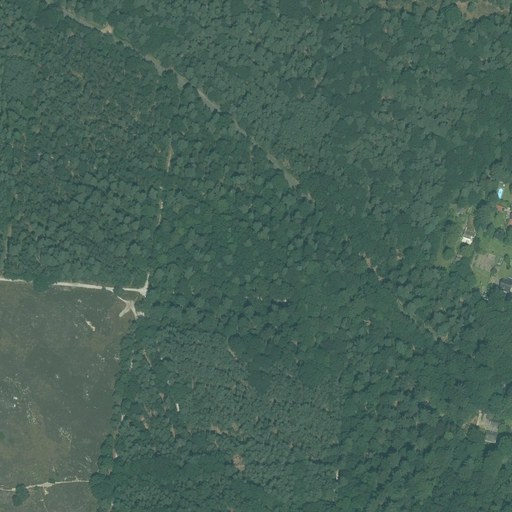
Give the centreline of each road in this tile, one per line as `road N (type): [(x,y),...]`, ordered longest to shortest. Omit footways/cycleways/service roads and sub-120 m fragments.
road 1 (tertiary): [(42,0),(214,107),(304,194),(378,298),(511,388)]
road 2 (track): [(364,327),(310,305),(145,292),(184,85)]
road 3 (track): [(0,144),(166,185),(335,282),(364,327)]
road 4 (track): [(364,327),(333,461),(221,467)]
road 5 (track): [(0,281),(145,292),(139,322)]
road 6 (track): [(221,467),(185,430),(160,351),(139,322)]
road 7 (track): [(139,322),(112,482)]
road 8 (track): [(398,511),(484,388)]
road 9 (track): [(364,327),(484,388),(492,376)]
road 10 (track): [(25,150),(1,282)]
